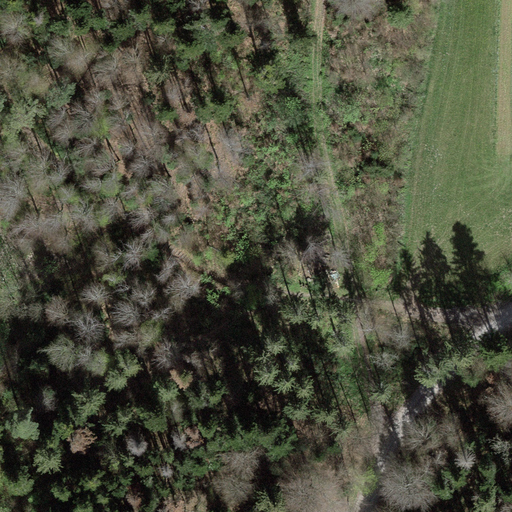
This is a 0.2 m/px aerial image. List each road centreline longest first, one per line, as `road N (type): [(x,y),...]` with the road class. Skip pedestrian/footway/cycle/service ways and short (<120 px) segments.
road 1 (track): [(378,511),(407,417),(511,319)]
road 2 (track): [(511,307),(457,326),(374,324),(342,312)]
